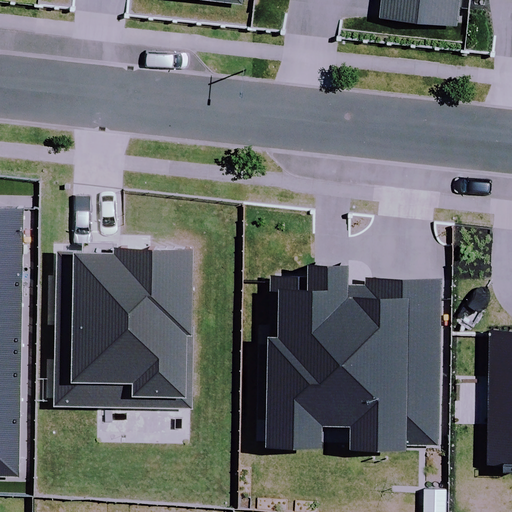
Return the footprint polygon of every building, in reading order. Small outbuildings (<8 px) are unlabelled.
[(387,0),(387,12),(465,20),(466,0),(387,0)] [(0,471),(27,472),(34,200),(0,198),(0,471)] [(208,323),(210,236),(130,233),(130,239),(89,239),(89,244),(67,244),(61,401),(201,402),(203,322),(208,323)] [(446,441),(450,273),(373,272),(370,268),(364,262),(363,253),(324,251),(321,270),(278,269),(275,337),(266,337),(265,414),(282,415),(281,436),(337,438),(338,416),(364,416),(364,441),(446,441)] [(511,325),(494,326),(494,461),(511,461),(511,325)]
